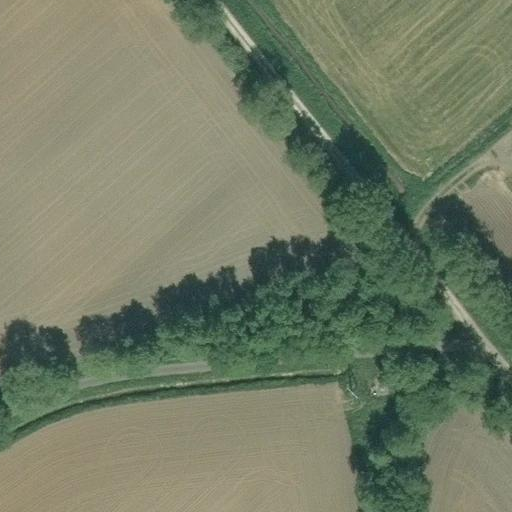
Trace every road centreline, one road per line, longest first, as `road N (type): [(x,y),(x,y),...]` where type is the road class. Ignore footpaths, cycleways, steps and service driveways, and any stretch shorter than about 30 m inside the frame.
road 1 (unclassified): [(483,345),(110,379),(0,421)]
road 2 (unclassified): [(483,345),(207,0)]
